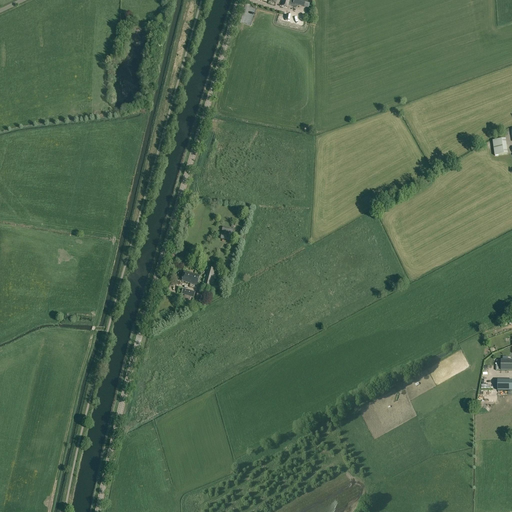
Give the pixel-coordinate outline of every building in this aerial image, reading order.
[(294,0),(293,4),(295,4),(308,9),(310,0),(294,0)] [(507,154),(505,139),(492,141),(494,156),(507,154)] [(217,271),(208,268),(203,286),(212,289),(217,271)] [(184,272),(182,281),(197,285),(199,276),(184,272)] [(195,292),(183,289),(181,294),(184,295),(183,298),(190,300),(191,297),(194,298),(195,292)] [(196,299),(204,301),(206,296),(197,293),(196,299)] [(511,370),(511,360),(501,361),(501,371),(511,370)]
